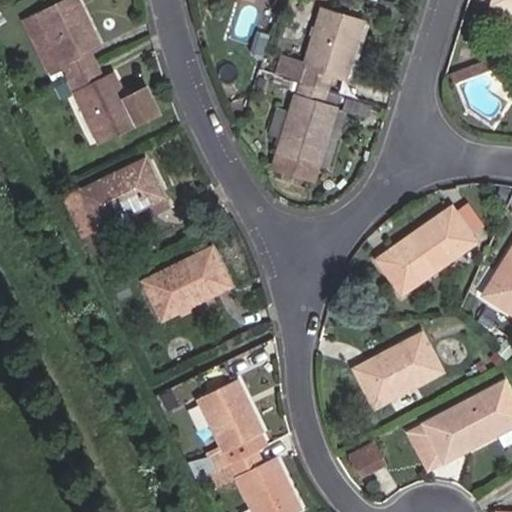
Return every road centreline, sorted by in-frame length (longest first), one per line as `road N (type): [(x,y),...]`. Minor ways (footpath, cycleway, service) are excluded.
road 1 (residential): [(162,0),(191,98),(242,198),(302,257)]
road 2 (residential): [(302,257),(299,380),(321,474),(362,511)]
road 3 (residential): [(302,257),(398,184),(430,145)]
road 4 (residential): [(430,145),(471,0)]
